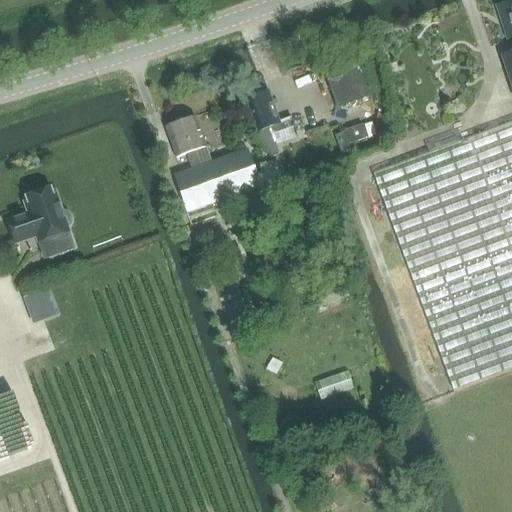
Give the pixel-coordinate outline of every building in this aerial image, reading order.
[(504,5),(496,7),(507,41),(511,39),(511,1),(504,4),(504,5)] [(511,53),(501,57),(511,90),(511,53)] [(325,73),(337,109),(367,99),(355,62),(325,73)] [(249,99),(246,100),(257,131),(254,132),(262,153),(264,161),(278,156),(276,148),(269,129),(279,125),(268,93),(260,95),(257,93),(250,95),(249,99)] [(168,128),(165,129),(176,159),(186,156),(191,171),(211,164),(206,149),(195,118),(180,124),(176,121),(169,123),(168,128)] [(426,147),(429,156),(374,176),(453,392),(511,370),(511,125),(464,143),(461,134),(426,147)] [(345,132),(350,145),(367,139),(362,126),(345,132)] [(350,152),(343,134),(334,137),(341,155),(350,152)] [(191,171),(173,177),(187,215),(261,189),(247,150),(211,164),(191,171)] [(26,198),(28,202),(24,204),(28,215),(7,223),(15,245),(36,238),(38,244),(69,233),(67,229),(70,224),(71,220),(70,216),(67,214),(61,212),(55,193),(51,194),(49,190),(26,198)] [(42,333),(30,336),(32,348),(45,345),(42,333)]
